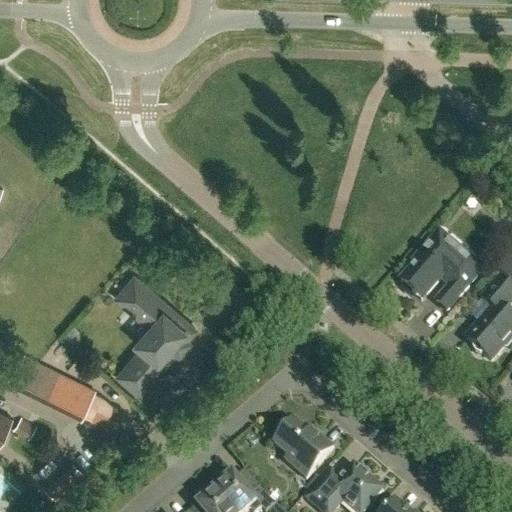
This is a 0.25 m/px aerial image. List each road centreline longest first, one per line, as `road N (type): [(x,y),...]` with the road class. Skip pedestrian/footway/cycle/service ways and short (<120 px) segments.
road 1 (residential): [(511,462),(188,182)]
road 2 (tertiary): [(189,36),(287,24),(511,27)]
road 3 (residential): [(459,511),(312,386),(295,381)]
road 4 (residential): [(136,511),(295,381)]
road 5 (residential): [(118,61),(127,128),(188,182)]
road 6 (residential): [(188,182),(154,143),(154,62)]
road 7 (residential): [(511,144),(418,61)]
